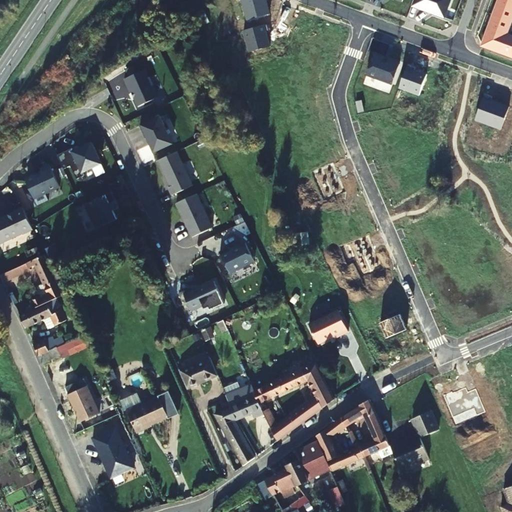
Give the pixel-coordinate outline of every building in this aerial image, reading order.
[(412,0),(411,5),(444,18),(450,0),(412,0)] [(511,56),(511,36),(507,34),(511,19),(511,0),(499,0),(482,45),(511,56)] [(148,77),(144,70),(123,79),(130,93),(131,93),(137,107),(157,98),(149,78),(148,77)] [(160,117),(139,126),(144,138),(146,138),(153,152),(172,143),(160,117)] [(57,155),(64,169),(71,166),(77,179),(85,176),(83,172),(102,164),(92,143),(85,146),(85,147),(81,149),(80,148),(76,150),(75,147),(57,155)] [(176,152),(158,160),(170,187),(168,188),(171,195),(192,186),(176,152)] [(60,187),(50,165),(42,169),(43,171),(28,178),(26,181),(35,199),(60,187)] [(112,192),(84,205),(95,229),(118,219),(114,210),(115,210),(112,203),(116,201),(112,192)] [(46,193),(35,199),(38,205),(49,200),(46,193)] [(196,194),(176,203),(191,237),(212,228),(196,194)] [(23,234),(33,229),(23,207),(15,211),(15,212),(2,218),(2,217),(0,217),(0,243),(23,233),(23,234)] [(254,261),(244,242),(229,250),(228,248),(219,253),(229,273),(254,261)] [(49,303),(55,300),(59,298),(56,292),(61,290),(48,260),(46,255),(1,275),(5,282),(32,270),(31,269),(37,266),(50,295),(47,297),(49,303)] [(223,303),(213,282),(192,291),(191,288),(179,294),(186,309),(190,308),(190,309),(202,304),(205,311),(223,303)] [(61,311),(55,300),(49,303),(21,316),(27,328),(45,320),(49,329),(67,321),(62,310),(61,311)] [(348,333),(338,312),(309,326),(318,345),(334,338),(335,340),(348,333)] [(35,345),(40,356),(57,348),(67,344),(64,337),(56,340),(54,337),(35,345)] [(57,348),(40,356),(43,363),(60,355),(57,348)] [(189,366),(198,384),(218,376),(210,357),(189,366)] [(317,364),(255,392),(265,413),(277,440),(278,442),(315,414),(307,403),(278,424),(267,402),(309,381),(316,397),(315,398),(324,408),(335,399),(317,364)] [(198,384),(189,366),(180,370),(188,388),(198,384)] [(100,413),(85,381),(80,383),(83,389),(69,396),(81,422),(100,413)] [(265,413),(255,392),(252,385),(227,396),(232,407),(223,411),(229,423),(234,420),(253,412),(255,417),(265,413)] [(169,417),(160,398),(140,407),(139,405),(128,410),(138,434),(149,429),(149,426),(169,417)] [(324,408),(315,398),(307,403),(315,414),(324,408)] [(356,448),(361,459),(390,447),(370,400),(363,403),(351,411),(355,421),(364,416),(374,440),(356,448)] [(229,423),(223,411),(215,414),(244,466),(255,458),(234,420),(229,423)] [(355,421),(351,411),(342,417),(347,427),(355,421)] [(414,418),(422,437),(441,430),(433,411),(414,418)] [(361,459),(356,448),(340,455),(333,437),(347,427),(342,417),(318,437),(320,441),(331,470),(332,472),(361,459)] [(431,458),(422,437),(408,442),(407,440),(390,447),(400,471),(431,458)] [(287,467),(288,470),(296,486),(331,470),(320,441),(298,451),(296,452),(299,461),(287,467)] [(98,485),(110,480),(97,445),(83,450),(98,485)] [(274,495),(296,486),(288,470),(266,481),(274,495)] [(113,479),(110,480),(98,485),(102,493),(116,487),(113,479)] [(265,500),(274,495),(266,481),(258,485),(265,500)] [(347,491),(342,481),(337,483),(342,493),(347,491)] [(292,511),(286,499),(278,502),(283,511),(292,511)]
